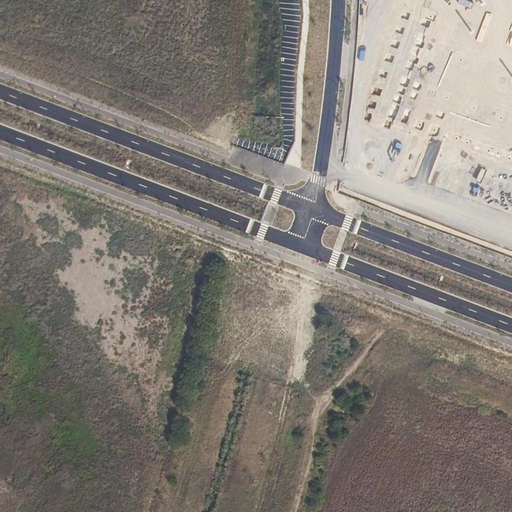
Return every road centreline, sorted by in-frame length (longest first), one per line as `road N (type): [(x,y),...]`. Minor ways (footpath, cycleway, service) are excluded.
road 1 (unclassified): [(511,284),(0,89)]
road 2 (unclassified): [(0,132),(511,325)]
road 3 (track): [(335,324),(323,411),(287,511)]
